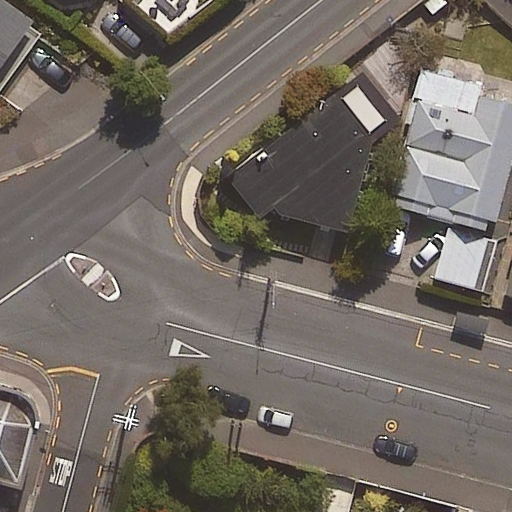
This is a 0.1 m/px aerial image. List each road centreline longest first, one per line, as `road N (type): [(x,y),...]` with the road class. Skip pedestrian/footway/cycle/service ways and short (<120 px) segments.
road 1 (tertiary): [(176,320),(511,409)]
road 2 (tertiary): [(354,0),(91,213)]
road 3 (tertiary): [(65,180),(291,0)]
road 4 (residential): [(62,511),(116,343)]
road 5 (tertiary): [(91,213),(142,262),(176,320)]
road 6 (tertiary): [(116,343),(49,312),(0,276)]
